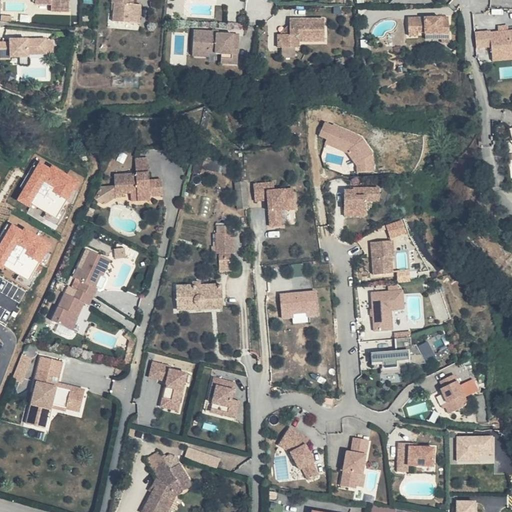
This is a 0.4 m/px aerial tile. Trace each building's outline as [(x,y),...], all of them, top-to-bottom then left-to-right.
[(18,0),(18,15),(52,16),(52,0),(18,0)] [(96,9),(93,30),(115,32),(117,12),(115,12),(115,0),(93,0),(93,9),(96,9)] [(450,7),(427,9),(427,16),(450,14),(450,7)] [(327,17),(291,16),(291,27),(290,35),(285,35),(279,34),(278,46),(299,46),(300,40),(327,41),(327,17)] [(450,16),(408,17),(409,36),(419,35),(419,32),(426,32),(426,34),(442,33),(442,39),(451,39),(450,16)] [(477,31),(477,47),(493,46),(493,50),(511,49),(511,28),(492,30),(492,31),(477,31)] [(220,33),(213,32),(213,30),(195,29),(194,45),(210,46),(210,52),(222,52),(222,56),(222,62),(239,63),(241,34),(220,33)] [(14,41),(0,41),(0,58),(15,58),(15,57),(32,56),(32,53),(51,53),(51,39),(14,39),(14,41)] [(194,54),(222,56),(222,52),(210,52),(210,46),(194,45),(194,54)] [(511,56),(511,49),(493,50),(493,58),(511,56)] [(151,181),(150,157),(136,158),(137,174),(115,175),(115,196),(124,196),(124,191),(132,191),(138,191),(138,201),(152,201),(152,196),(151,181)] [(40,159),(19,200),(60,221),(70,200),(73,202),(84,181),(40,159)] [(163,195),(163,181),(151,181),(152,196),(163,195)] [(338,189),(333,190),(334,209),(356,207),(356,198),(369,197),(368,184),(343,187),(344,189),(338,189)] [(263,185),(243,186),(244,203),(257,202),(259,228),(271,227),(270,213),(276,212),(275,203),(284,202),(283,192),(264,193),(263,185)] [(204,196),(200,214),(209,216),(213,198),(204,196)] [(284,211),(284,202),(275,203),(276,212),(284,211)] [(356,207),(334,209),(335,215),(357,213),(356,207)] [(403,219),(387,224),(391,238),(407,233),(403,219)] [(54,247),(55,241),(50,241),(13,221),(0,246),(0,267),(4,270),(19,271),(17,285),(6,279),(4,294),(11,297),(11,300),(20,301),(27,289),(27,284),(32,284),(39,272),(40,262),(46,263),(54,247)] [(384,241),(362,242),(364,274),(383,273),(382,257),(385,256),(384,241)] [(112,258),(90,249),(83,266),(78,264),(73,275),(81,279),(74,297),(65,293),(53,319),(73,328),(86,302),(81,299),(84,291),(93,295),(94,295),(98,286),(94,284),(99,273),(103,275),(112,258)] [(233,270),(233,252),(220,253),(220,271),(233,270)] [(103,275),(99,273),(94,284),(98,286),(103,275)] [(223,286),(177,287),(178,309),(224,308),(223,286)] [(395,288),(363,290),(365,308),(366,308),(367,312),(365,312),(366,328),(384,327),(383,307),(396,306),(395,288)] [(280,292),(283,318),(294,317),(294,320),(320,317),(317,289),(280,292)] [(93,295),(84,291),(81,299),(86,302),(90,303),(93,295)] [(72,337),(82,317),(86,319),(92,306),(87,303),(74,330),(59,323),(56,329),(72,337)] [(124,343),(112,331),(108,336),(118,346),(119,346),(124,343)] [(388,349),(364,352),(365,364),(374,363),(375,371),(391,369),(390,362),(402,361),(401,353),(414,352),(408,342),(403,342),(403,335),(395,335),(387,336),(388,349)] [(432,341),(420,343),(423,358),(435,356),(432,341)] [(123,350),(118,349),(114,365),(119,366),(123,350)] [(401,353),(402,361),(417,359),(414,352),(401,353)] [(34,358),(25,354),(15,377),(24,381),(34,358)] [(65,360),(43,355),(36,387),(38,388),(30,423),(41,426),(44,415),(48,416),(51,416),(54,406),(56,394),(72,397),(72,400),(85,403),(88,388),(59,381),(58,385),(52,383),(53,380),(54,376),(61,377),(65,360)] [(143,362),(140,377),(157,381),(160,371),(151,369),(152,364),(143,362)] [(161,366),(152,364),(151,369),(160,371),(157,381),(153,398),(170,402),(175,383),(177,374),(161,370),(161,366)] [(438,405),(441,411),(460,402),(446,372),(432,379),(435,385),(432,387),(439,400),(436,402),(438,405)] [(226,382),(204,377),(202,385),(207,386),(203,403),(213,405),(211,414),(226,417),(230,400),(222,399),(226,382)] [(84,408),(85,403),(72,400),(72,397),(56,394),(54,406),(69,409),(70,405),(84,408)] [(170,402),(153,398),(151,407),(168,410),(170,402)] [(213,405),(203,403),(201,411),(211,414),(213,405)] [(284,430),(272,447),(283,456),(293,472),(296,470),(302,482),(312,476),(305,465),(308,463),(298,447),(301,443),(284,430)] [(457,435),(458,462),(482,462),(481,454),(494,454),(494,434),(457,435)] [(362,442),(347,439),(345,454),(341,453),(338,467),(337,472),(334,487),(349,490),(352,475),(356,476),(362,442)] [(403,441),(393,440),(391,469),(402,470),(402,463),(427,464),(428,446),(410,445),(403,445),(403,441)] [(190,445),(186,456),(218,468),(222,457),(190,445)] [(145,457),(133,465),(140,474),(151,466),(145,457)] [(151,466),(140,474),(147,483),(152,486),(148,494),(139,511),(163,511),(169,502),(168,500),(184,490),(163,462),(158,461),(151,466)] [(152,486),(147,483),(143,491),(148,494),(152,486)] [(457,511),(475,511),(476,499),(457,499),(457,511)] [(361,511),(363,506),(344,502),(341,511),(361,511)]
